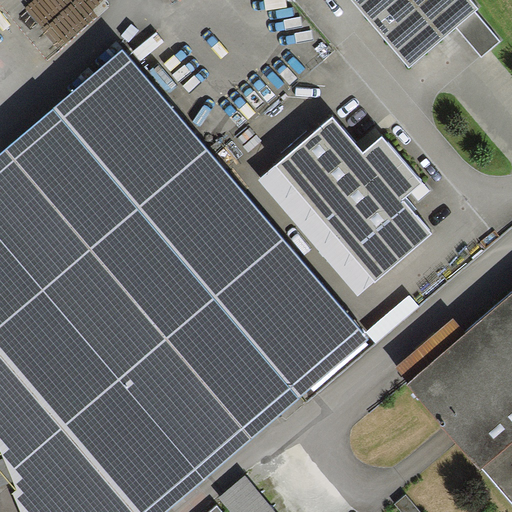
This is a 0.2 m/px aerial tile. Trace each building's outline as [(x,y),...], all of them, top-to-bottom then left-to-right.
[(477,3),(474,0),(345,0),(404,66),(477,3)] [(0,131),(0,511),(141,511),(367,326),(123,28),(0,131)] [(340,101),(265,163),(364,281),(438,219),(340,101)] [(511,297),(412,381),(511,499),(511,297)] [(280,511),(247,472),(199,511),(280,511)]
